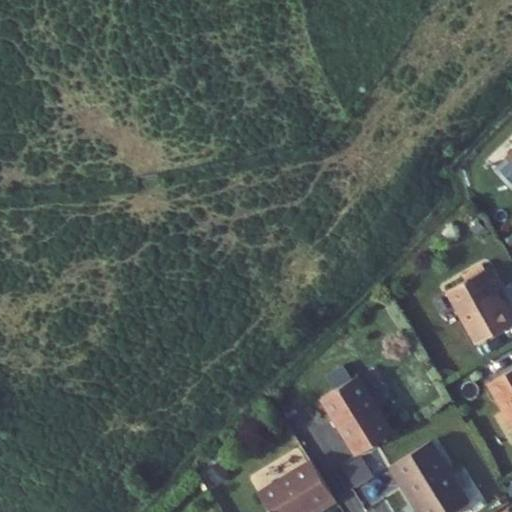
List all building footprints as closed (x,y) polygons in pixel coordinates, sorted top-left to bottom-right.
[(511,267),(504,253),(457,279),(487,332),(511,317),(511,279),(511,277),(511,276),(511,267)] [(511,363),(502,369),(511,386),(511,363)] [(371,366),(356,375),(389,434),(406,423),(371,366)] [(356,375),(333,389),(368,446),(389,434),(356,375)] [(443,431),(403,457),(425,494),(429,492),(441,511),(451,511),(482,494),(443,431)] [(323,451),(270,484),(287,511),(308,511),(321,504),(323,508),(349,492),(323,451)]
